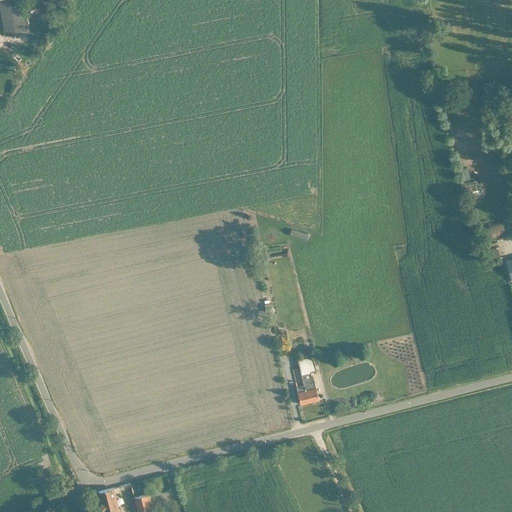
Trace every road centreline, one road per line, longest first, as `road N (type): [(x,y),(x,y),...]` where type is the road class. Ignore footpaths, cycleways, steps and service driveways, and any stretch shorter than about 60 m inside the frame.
road 1 (unclassified): [(87,486),(511,376)]
road 2 (unclassified): [(0,287),(87,486)]
